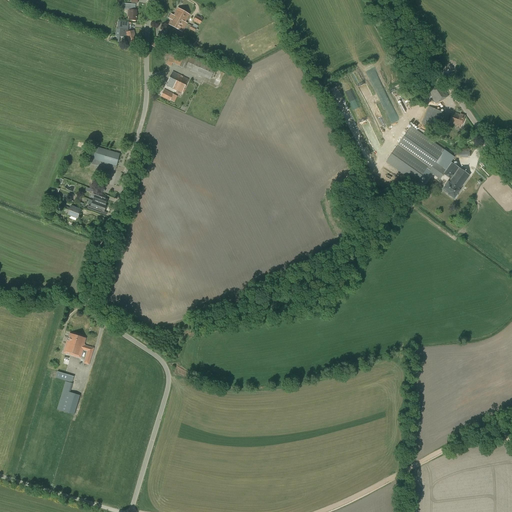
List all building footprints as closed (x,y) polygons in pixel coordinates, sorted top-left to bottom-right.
[(129,17),(129,20),(136,21),(137,10),(135,10),(135,4),(123,3),(122,9),(128,10),(127,17),(129,17)] [(178,8),(173,16),(185,23),(189,15),(178,8)] [(193,20),(193,21),(192,24),(198,27),(202,19),(195,15),(193,20)] [(185,23),(173,16),(168,25),(180,31),(185,23)] [(129,22),(118,21),(117,37),(127,37),(129,44),(136,42),(133,30),(128,32),(128,30),(129,22)] [(151,45),(160,51),(164,43),(155,37),(151,45)] [(172,63),(185,69),(186,67),(190,69),(190,71),(210,80),(211,78),(216,80),(220,70),(191,57),(186,56),(185,58),(172,52),(167,65),(170,67),(172,63)] [(166,86),(181,93),(188,80),(172,72),(166,86)] [(428,93),(436,104),(448,96),(440,84),(428,93)] [(160,97),(169,101),(173,94),(164,89),(160,97)] [(421,123),(436,130),(443,113),(428,106),(421,123)] [(460,115),(459,115),(453,113),(449,123),(461,127),(464,116),(460,115)] [(411,126),(385,163),(415,184),(420,178),(423,180),(429,172),(439,179),(454,158),(411,126)] [(90,159),(98,161),(97,164),(96,165),(114,171),(115,171),(115,169),(119,154),(115,153),(98,148),(93,147),(90,159)] [(457,155),(457,158),(469,158),(469,149),(454,149),(454,155),(457,155)] [(447,182),(443,189),(448,193),(448,194),(454,198),(456,198),(458,196),(457,194),(459,191),(459,190),(469,176),(458,168),(459,168),(458,167),(452,163),(443,175),(450,180),(448,183),(447,182)] [(94,196),(92,201),(106,206),(105,205),(107,200),(105,199),(106,196),(94,191),(92,195),(94,196)] [(106,206),(92,201),(91,204),(89,204),(87,209),(100,214),(102,211),(104,211),(106,206)] [(57,205),(50,202),(47,207),(54,211),(57,205)] [(70,208),(65,206),(63,211),(68,213),(67,215),(70,216),(69,218),(75,221),(76,218),(77,219),(80,210),(70,206),(70,208)] [(82,350),(87,351),(83,363),(89,365),(94,348),(84,345),(86,339),(80,337),(80,336),(76,334),(75,335),(70,334),(69,338),(68,337),(66,343),(69,344),(67,352),(70,353),(70,355),(80,358),(82,350)] [(57,372),(55,378),(72,383),(74,377),(57,372)] [(72,384),(65,381),(57,409),(74,415),(80,396),(70,393),(72,384)]
